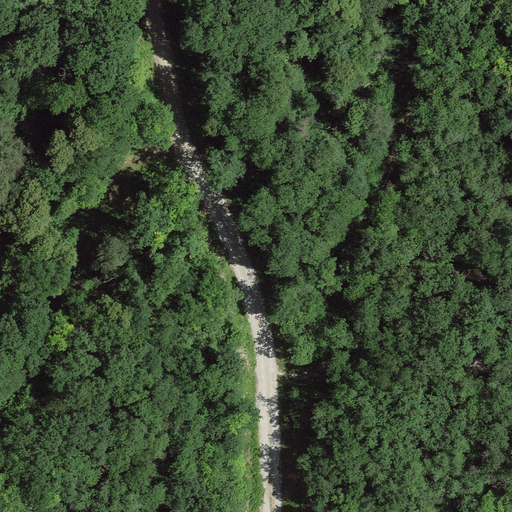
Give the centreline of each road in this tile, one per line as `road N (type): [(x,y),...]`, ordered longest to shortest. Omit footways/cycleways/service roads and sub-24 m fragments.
road 1 (track): [(152,0),(195,162),(259,312),(275,511)]
road 2 (track): [(276,501),(311,435),(352,258),(410,129),(420,61),(410,0)]
